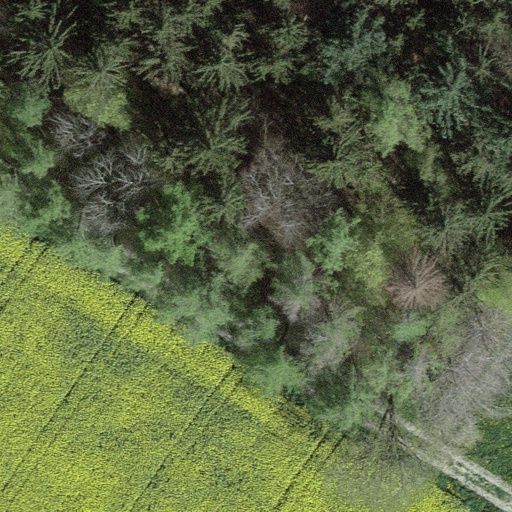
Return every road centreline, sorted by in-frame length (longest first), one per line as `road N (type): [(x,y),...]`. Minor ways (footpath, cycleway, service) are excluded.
road 1 (track): [(0,164),(315,381),(412,436),(511,328)]
road 2 (track): [(412,436),(511,503)]
